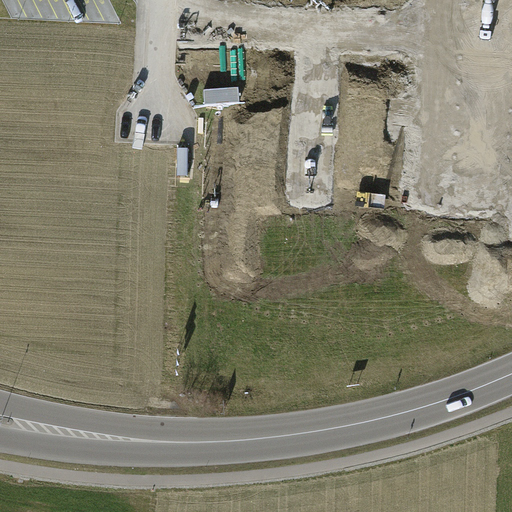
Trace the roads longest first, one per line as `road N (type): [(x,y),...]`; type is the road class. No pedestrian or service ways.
road 1 (primary): [(188,443),(358,425),(511,371)]
road 2 (primary): [(188,443),(0,404)]
road 3 (primary): [(0,439),(130,453),(188,443)]
